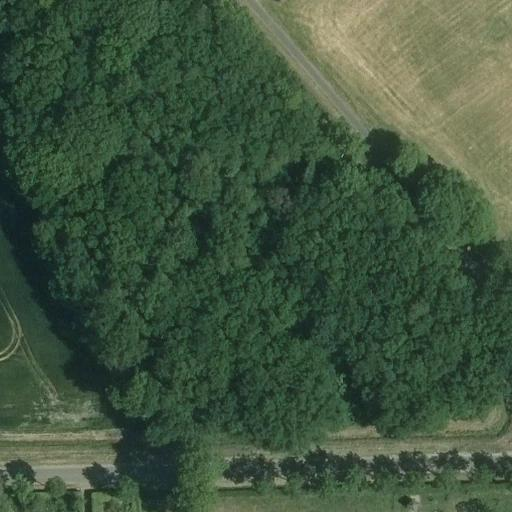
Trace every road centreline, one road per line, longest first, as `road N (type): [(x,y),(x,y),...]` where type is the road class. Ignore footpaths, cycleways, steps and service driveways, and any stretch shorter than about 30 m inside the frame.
road 1 (tertiary): [(0,477),(511,463)]
road 2 (unclassified): [(511,380),(460,254)]
